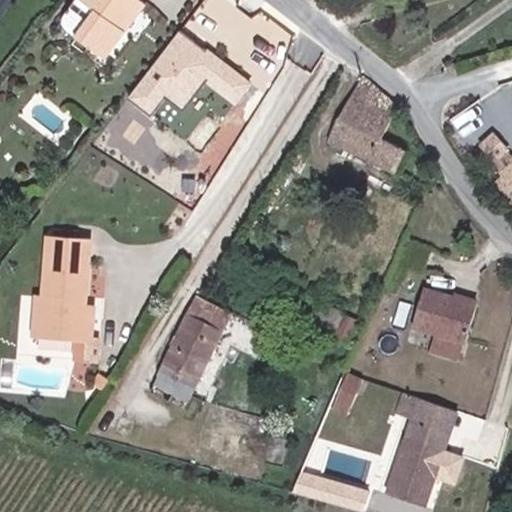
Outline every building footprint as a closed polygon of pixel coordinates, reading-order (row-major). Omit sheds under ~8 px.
[(95,8),(84,0),(74,0),(59,21),(76,33),(95,8)] [(118,26),(136,0),(84,0),(95,8),(76,33),(108,56),(126,32),(118,26)] [(136,0),(118,26),(126,32),(148,2),(145,0),(136,0)] [(253,84),(180,30),(127,102),(149,119),(165,98),(181,111),(202,82),(236,107),(253,84)] [(374,70),(355,59),(323,118),(384,150),(394,127),(376,115),(389,92),(374,70)] [(511,152),(494,133),(470,155),(511,202),(511,152)] [(99,311),(100,288),(90,288),(90,274),(92,274),(94,211),(49,209),(47,267),(36,267),(35,309),(99,311)] [(287,276),(279,272),(268,290),(275,295),(287,276)] [(100,274),(92,274),(90,274),(90,288),(100,288),(100,274)] [(459,333),(468,294),(446,289),(413,281),(403,320),(430,327),(426,343),(450,349),(454,332),(459,333)] [(446,289),(468,294),(470,286),(449,281),(446,289)] [(301,308),(326,320),(337,297),(312,285),(301,308)] [(198,297),(160,366),(195,386),(233,317),(198,297)] [(352,304),(337,297),(326,320),(342,327),(352,304)] [(339,365),(326,394),(341,400),(354,372),(339,365)] [(187,400),(195,386),(160,366),(151,381),(187,400)] [(417,390),(408,410),(424,418),(447,427),(457,403),(417,390)] [(326,394),(323,402),(338,409),(341,400),(326,394)] [(402,491),(424,418),(408,410),(378,481),(402,491)] [(447,427),(424,418),(402,491),(417,497),(447,427)] [(301,472),(299,492),(315,493),(316,473),(301,472)] [(364,507),(369,486),(334,478),(330,500),(364,507)]
